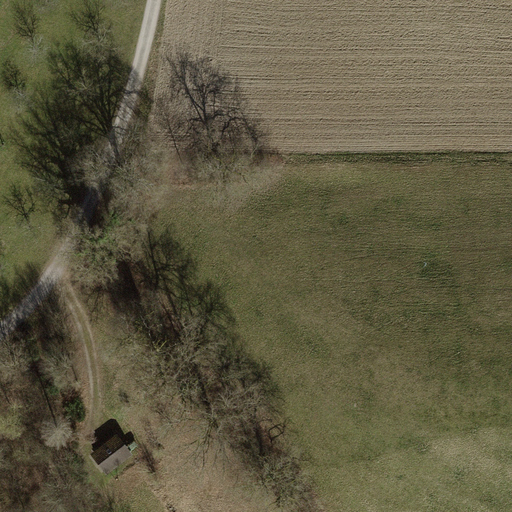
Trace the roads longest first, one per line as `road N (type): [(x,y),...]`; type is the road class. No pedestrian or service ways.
road 1 (track): [(0,334),(48,283),(90,210),(134,91),(154,0)]
road 2 (track): [(48,283),(86,331),(94,372),(91,440)]
